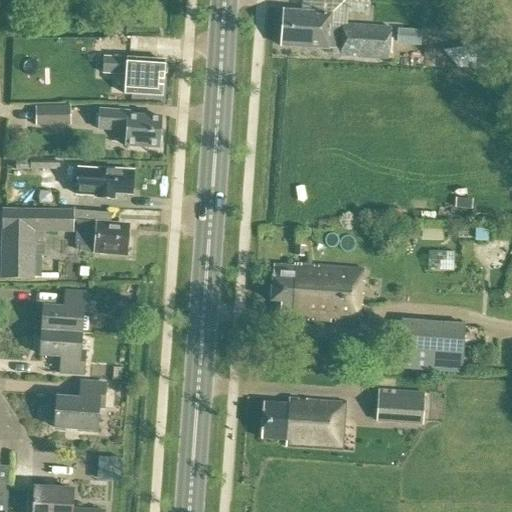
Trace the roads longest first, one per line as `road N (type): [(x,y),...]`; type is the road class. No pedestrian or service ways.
road 1 (secondary): [(188,511),(223,0)]
road 2 (residential): [(0,414),(31,464),(98,471)]
